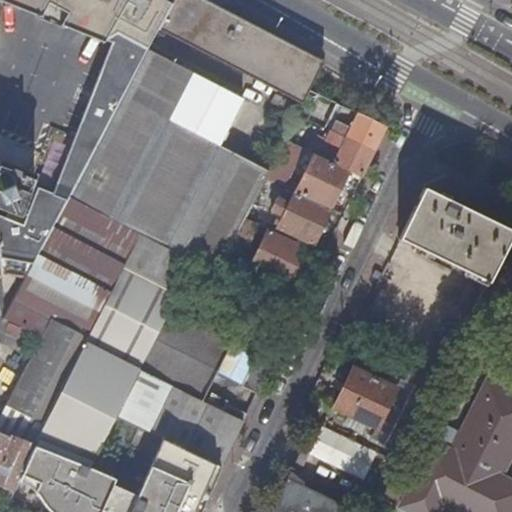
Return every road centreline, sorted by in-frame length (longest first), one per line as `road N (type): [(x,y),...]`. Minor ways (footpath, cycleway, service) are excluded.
road 1 (residential): [(229,511),(436,85)]
road 2 (primary): [(285,0),(436,85)]
